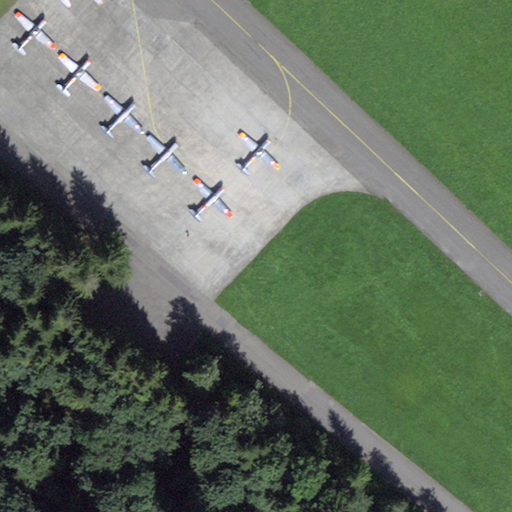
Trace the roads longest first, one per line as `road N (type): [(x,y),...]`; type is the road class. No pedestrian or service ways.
road 1 (unclassified): [(442,511),(194,310)]
road 2 (track): [(0,145),(194,310)]
